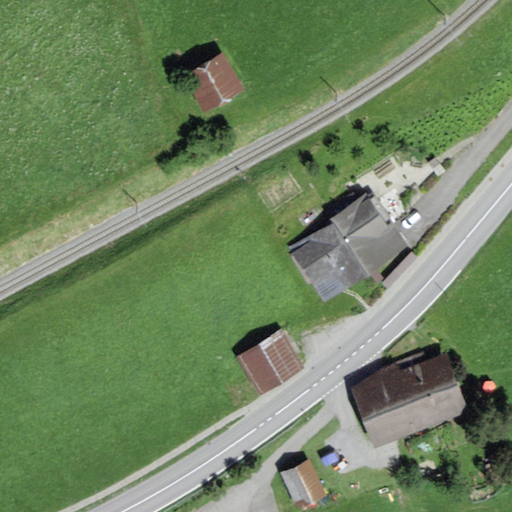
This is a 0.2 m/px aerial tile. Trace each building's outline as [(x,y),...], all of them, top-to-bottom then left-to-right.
[(230,52),(189,72),(207,109),(248,88),(230,52)] [(372,184),(288,239),(326,297),(410,242),(372,184)] [(285,324),(239,351),(260,387),(306,361),(285,324)] [(471,415),(444,343),(352,377),(379,449),(471,415)] [(300,511),(328,499),(308,459),(278,474),(297,511),(300,511)]
